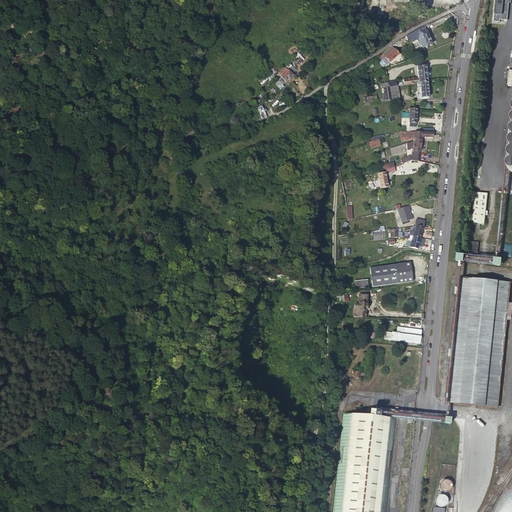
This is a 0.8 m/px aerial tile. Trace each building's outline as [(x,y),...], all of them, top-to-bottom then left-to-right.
[(500,11),(493,10),(491,21),(499,22),(500,11)] [(417,32),(407,38),(409,43),(420,37),(417,32)] [(419,39),(423,49),(432,45),(427,32),(421,34),(422,38),(419,39)] [(399,56),(395,50),(383,59),(387,64),(388,62),(389,63),(399,56)] [(285,68),(291,74),(293,73),(292,71),(294,69),(290,64),(285,68)] [(417,67),(418,77),(419,83),(428,82),(426,65),(417,67)] [(278,74),(283,81),(291,74),(285,68),(278,74)] [(278,74),(275,77),(281,84),(284,81),(283,81),(278,74)] [(403,79),(403,86),(416,84),(419,83),(418,77),(403,79)] [(428,82),(419,83),(416,84),(416,90),(420,89),(421,100),(430,98),(428,82)] [(381,92),(381,98),(382,102),(396,101),(396,87),(387,89),(380,90),(381,92)] [(361,98),(363,103),(381,98),(381,92),(361,98)] [(247,104),(253,124),(261,121),(254,102),(252,102),(252,101),(249,102),(250,103),(247,104)] [(262,105),(257,107),(262,119),(267,117),(262,105)] [(371,144),(373,150),(382,146),(380,140),(374,143),(371,144)] [(411,158),(411,163),(418,164),(421,143),(414,142),(413,145),(413,149),(411,158)] [(385,148),(386,155),(406,153),(405,146),(385,148)] [(387,190),(385,175),(385,173),(378,175),(381,190),(387,190)] [(491,189),(478,188),(474,219),(488,221),(491,189)] [(410,208),(400,211),(402,225),(413,223),(410,208)] [(417,230),(413,230),(413,234),(412,238),(419,240),(421,231),(421,230),(417,230)] [(423,241),(419,240),(412,238),(410,244),(409,248),(411,248),(416,249),(417,246),(421,247),(423,241)] [(411,264),(374,269),(376,288),(413,283),(411,264)] [(354,280),(354,288),(368,288),(368,279),(354,280)] [(461,279),(448,403),(497,408),(510,284),(461,279)] [(354,305),(353,318),(365,319),(368,295),(360,295),(359,306),(354,305)] [(391,330),(391,334),(390,342),(418,345),(420,333),(391,330)] [(378,417),(372,417),(358,416),(353,415),(343,414),(332,511),(385,511),(395,419),(378,417)] [(452,487),(452,486),(451,485),(451,484),(450,483),(450,482),(449,481),(447,481),(445,481),(444,481),(443,481),(442,482),(441,483),(440,484),(440,486),(440,487),(440,488),(441,489),(441,490),(442,491),(443,492),(444,492),(445,492),(447,492),(448,492),(449,491),(450,490),(451,490),(451,489),(452,487)] [(447,501),(447,500),(447,499),(446,498),(446,497),(445,496),(444,495),(442,495),(440,495),(439,495),(438,495),(437,496),(436,497),(436,498),(435,498),(435,499),(435,501),(435,502),(436,503),(436,504),(437,505),(438,505),(439,506),(440,506),(441,506),(443,506),(443,505),(444,505),(445,504),(446,503),(447,501)]
